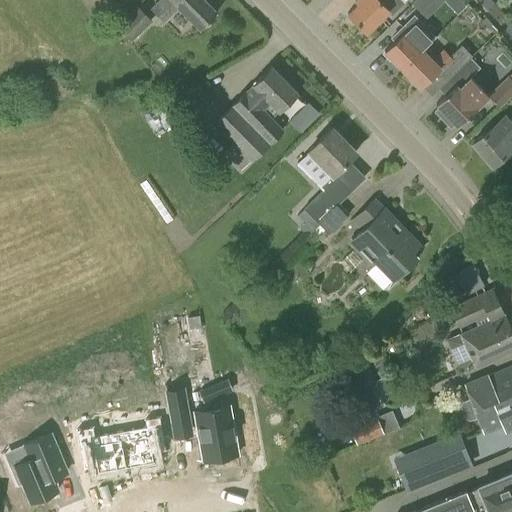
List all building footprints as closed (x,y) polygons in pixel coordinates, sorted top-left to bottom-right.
[(216,12),(204,0),(159,0),(151,8),(163,20),(178,6),(200,28),(216,12)] [(354,0),(357,3),(347,14),(365,33),(388,11),(391,14),(404,1),(402,0),(354,0)] [(427,17),(443,0),(415,0),(413,2),(427,17)] [(478,0),(487,9),(494,3),(491,0),(478,0)] [(503,28),(510,21),(494,3),(487,9),(503,28)] [(131,40),(152,20),(137,5),(116,24),(131,40)] [(394,41),(384,51),(391,58),(400,67),(402,69),(422,49),(432,38),(434,37),(413,16),(412,17),(397,32),(391,38),(394,41)] [(511,23),(510,21),(503,28),(511,37),(511,23)] [(422,49),(402,69),(419,87),(436,71),(445,81),(472,56),(461,45),(449,56),(443,49),(433,60),(422,49)] [(297,92),(271,66),(252,85),(251,84),(212,122),(232,143),(224,151),(241,169),(250,160),(250,161),(284,129),(271,116),(277,110),(277,111),(297,92)] [(511,72),(508,76),(508,75),(487,94),(488,95),(499,107),(511,94),(511,72)] [(438,106),(434,110),(450,127),(454,123),(457,126),(477,106),(488,95),(487,94),(470,76),(459,87),(456,84),(436,103),(438,106)] [(183,117),(208,103),(198,84),(180,94),(181,95),(173,100),(183,117)] [(321,110),(309,98),(291,117),(302,128),(321,110)] [(511,147),(511,125),(504,117),(493,126),(492,125),(472,142),(491,165),(511,147)] [(332,174),(355,152),(331,127),(300,158),(314,173),(323,165),(332,174)] [(338,204),(339,203),(324,188),(303,208),(316,220),(335,201),(338,204)] [(350,213),(339,203),(338,204),(335,201),(316,220),(319,224),(313,230),(318,236),(325,229),(329,234),(350,213)] [(316,220),(303,208),(297,215),(313,230),(319,224),(316,220)] [(382,288),(388,288),(398,278),(395,275),(415,256),(410,252),(418,244),(384,209),(350,241),(373,265),(367,271),(382,288)] [(182,252),(198,241),(188,228),(172,240),(182,252)] [(461,371),(474,365),(511,348),(511,336),(491,290),(451,309),(458,326),(474,318),(476,322),(485,317),(487,321),(460,334),(462,340),(449,346),(461,371)] [(511,429),(511,364),(488,375),(487,374),(464,384),(469,397),(462,400),(460,405),(465,417),(469,419),(477,416),(483,433),(503,425),(505,432),(511,429)] [(395,381),(393,378),(386,381),(386,383),(378,387),(379,390),(383,393),(398,389),(395,381)] [(169,426),(187,423),(181,387),(163,390),(169,426)] [(49,410),(53,421),(56,428),(71,422),(64,404),(49,410)] [(226,405),(191,411),(200,460),(235,454),(234,445),(238,444),(236,431),(231,431),(226,405)] [(49,410),(47,406),(33,413),(39,427),(53,421),(49,410)] [(357,444),(399,427),(392,409),(350,427),(357,444)] [(126,472),(126,467),(154,462),(152,452),(166,450),(160,415),(143,418),(145,425),(119,430),(117,417),(116,417),(126,472)] [(93,425),(75,428),(82,469),(95,466),(96,473),(124,468),(125,472),(126,472),(116,417),(115,417),(118,430),(94,434),(93,425)] [(26,447),(32,461),(22,465),(38,503),(60,493),(54,481),(68,475),(51,436),(26,447)] [(455,443),(398,465),(407,488),(463,466),(455,443)] [(509,511),(511,511),(511,471),(466,491),(465,489),(409,511),(509,511)]
